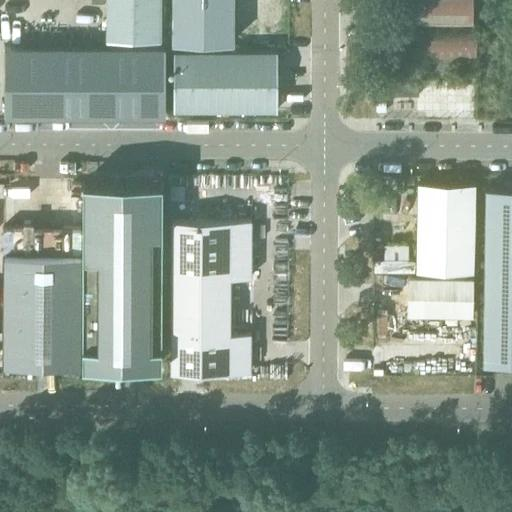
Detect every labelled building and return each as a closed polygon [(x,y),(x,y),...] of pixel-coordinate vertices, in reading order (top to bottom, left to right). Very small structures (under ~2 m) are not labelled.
[(159,0),(90,0),(91,1),(106,1),(106,36),(160,36),(160,20),(159,0)] [(232,0),(172,0),(172,39),(233,40),(232,0)] [(236,0),(236,40),(286,40),(286,0),(236,0)] [(474,24),(474,0),(398,0),(398,24),(474,24)] [(476,57),(477,27),(417,26),(416,56),(476,57)] [(165,44),(4,44),(5,113),(165,113),(165,44)] [(277,89),(277,68),(277,50),(277,49),(173,49),(173,91),(173,108),(277,108),(277,89)] [(88,245),(88,355),(167,355),(168,173),(10,173),(9,245),(88,245)] [(472,270),(474,181),(418,180),(416,269),(472,270)] [(511,185),(486,185),(483,361),(511,361),(511,185)] [(229,330),(230,275),(250,275),(251,217),(171,217),(171,368),(250,369),(250,330),(229,330)] [(409,257),(410,242),(377,240),(376,255),(409,257)] [(88,355),(88,245),(9,245),(9,354),(88,355)] [(473,314),(473,276),(407,276),(407,314),(473,314)] [(385,367),(464,367),(464,328),(385,328),(385,367)]
